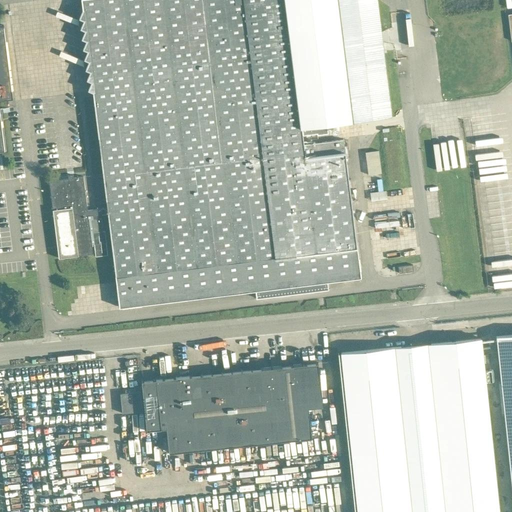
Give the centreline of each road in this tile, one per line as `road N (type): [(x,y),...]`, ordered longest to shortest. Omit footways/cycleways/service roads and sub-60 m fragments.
road 1 (unclassified): [(1,355),(511,304)]
road 2 (unknown): [(57,349),(38,176)]
